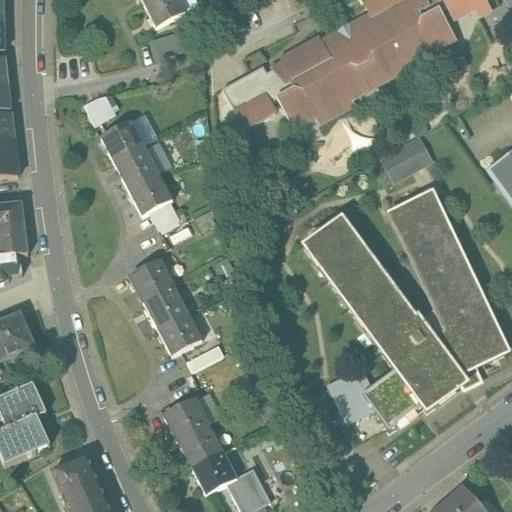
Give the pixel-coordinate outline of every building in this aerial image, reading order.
[(159,0),(145,8),(156,31),(185,16),(184,14),(197,8),(192,0),(159,0)] [(425,0),(401,0),(321,44),(319,41),(281,62),(283,66),(272,72),(273,73),(257,82),(253,75),(222,93),(237,120),(223,128),(235,149),(251,140),(247,132),(276,116),(270,106),(277,103),(294,132),(315,120),(319,127),(354,107),(351,102),(400,75),(403,80),(438,61),(434,54),(455,42),(438,12),(422,21),(418,14),(428,9),(425,0)] [(157,63),(187,51),(180,32),(150,44),(157,63)] [(6,62),(0,62),(0,90),(8,90),(8,89),(6,62)] [(8,90),(0,90),(0,114),(11,114),(8,90)] [(108,96),(84,108),(95,129),(118,117),(108,96)] [(11,119),(0,119),(0,144),(14,143),(11,119)] [(131,125),(100,141),(115,168),(145,151),(131,125)] [(418,142),(382,162),(394,184),(430,164),(418,142)] [(14,143),(0,144),(0,182),(18,180),(14,143)] [(145,151),(115,168),(128,194),(158,178),(145,151)] [(511,160),(506,166),(511,173),(511,185),(502,192),(511,205),(511,160)] [(158,178),(128,194),(142,220),(172,205),(158,178)] [(499,341),(437,210),(434,211),(429,199),(396,215),(448,323),(425,334),(418,325),(412,329),(336,228),(306,251),(396,373),(362,398),(389,435),(423,410),(427,415),(463,387),(465,390),(478,384),(475,378),(476,378),(473,371),(504,356),(497,342),(499,341)] [(21,207),(0,209),(0,230),(24,228),(21,207)] [(24,228),(0,230),(0,261),(28,258),(24,228)] [(28,258),(0,261),(0,288),(9,285),(9,281),(22,279),(20,260),(28,259),(28,258)] [(160,265),(130,281),(144,307),(174,291),(160,265)] [(174,291),(144,307),(158,333),(188,318),(174,291)] [(19,318),(0,326),(0,364),(26,353),(28,356),(37,351),(31,337),(28,338),(19,318)] [(188,318),(158,333),(172,360),(202,344),(188,318)] [(217,349),(187,365),(192,376),(223,359),(217,349)] [(18,393),(14,394),(14,395),(0,401),(0,416),(7,432),(2,434),(2,435),(0,435),(0,459),(5,470),(50,450),(41,430),(51,426),(33,387),(18,393)] [(194,403),(164,419),(178,446),(209,430),(194,403)] [(209,430),(178,446),(192,472),(222,456),(209,430)] [(192,472),(206,499),(227,489),(239,511),(257,511),(263,509),(264,509),(271,506),(253,473),(236,481),(223,456),(222,456),(192,472)] [(86,460),(51,476),(65,506),(99,491),(86,460)] [(486,500),(470,480),(461,488),(463,491),(478,508),(486,500)] [(108,511),(99,491),(65,506),(67,511),(108,511)] [(463,493),(442,510),(441,510),(442,511),(441,511),(480,511),(478,508),(463,491),(462,492),(463,493)] [(496,511),(486,500),(478,508),(480,511),(496,511)]
